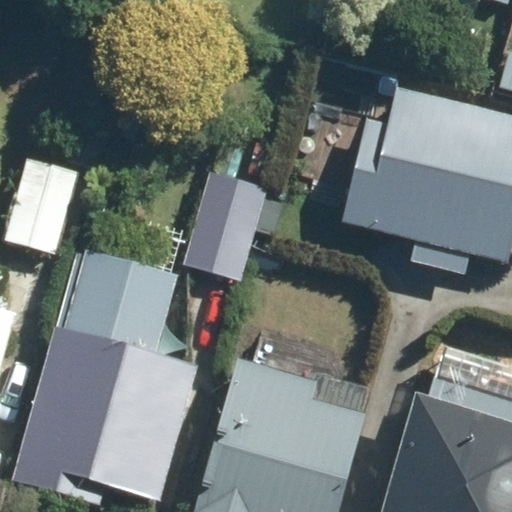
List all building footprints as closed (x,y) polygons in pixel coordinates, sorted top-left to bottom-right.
[(146,0),(112,0),(112,1),(144,9),(146,0)] [(476,0),(476,2),(504,9),(506,0),(476,0)] [(367,124),(346,227),(417,246),(412,265),(460,278),(466,254),(507,266),(511,245),(511,120),(400,90),(389,130),(367,124)] [(26,165),(5,242),(56,256),(78,179),(26,165)] [(261,192),(209,177),(183,269),(234,284),(261,192)] [(55,333),(13,484),(111,511),(115,495),(157,507),(193,376),(183,373),(191,343),(71,310),(64,334),(55,333)] [(0,357),(11,319),(0,315),(0,357)] [(414,401),(383,511),(511,511),(511,374),(444,356),(430,406),(414,401)] [(331,511),(364,396),(307,381),(306,386),(238,368),(198,511),(331,511)]
